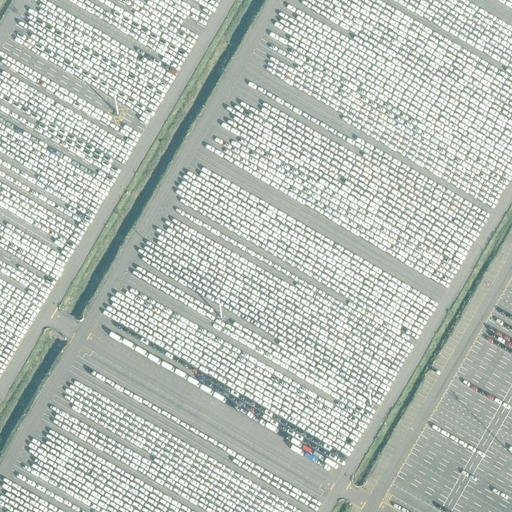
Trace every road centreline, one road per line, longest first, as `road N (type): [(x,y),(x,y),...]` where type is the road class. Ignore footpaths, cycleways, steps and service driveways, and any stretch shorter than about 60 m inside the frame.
road 1 (unclassified): [(0,475),(273,0)]
road 2 (unclassified): [(511,261),(366,511)]
